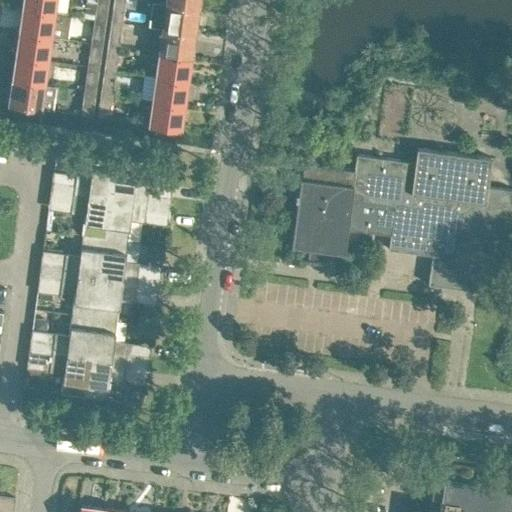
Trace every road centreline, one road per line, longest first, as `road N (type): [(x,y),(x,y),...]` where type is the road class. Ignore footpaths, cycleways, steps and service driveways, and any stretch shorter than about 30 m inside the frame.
road 1 (residential): [(199,379),(260,0)]
road 2 (residential): [(511,419),(339,397)]
road 3 (residential): [(0,435),(20,275)]
road 4 (residential): [(339,397),(199,379)]
road 5 (residential): [(326,479),(187,460)]
road 6 (residential): [(187,460),(54,442)]
road 7 (residential): [(20,275),(32,179),(0,175)]
